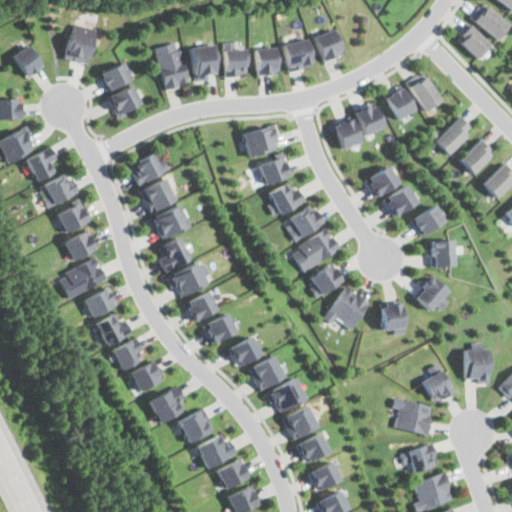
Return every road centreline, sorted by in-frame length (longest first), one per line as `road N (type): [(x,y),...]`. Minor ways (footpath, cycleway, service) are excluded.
road 1 (residential): [(59,103),(91,155),(147,308),(247,421),(287,511)]
road 2 (residential): [(91,155),(174,115),(276,104),(330,87),(415,33),(440,0)]
road 3 (residential): [(382,254),(321,162),(301,99)]
road 4 (residential): [(415,33),(511,131)]
